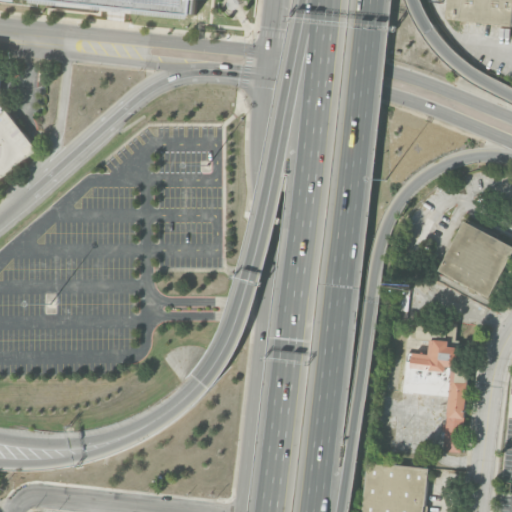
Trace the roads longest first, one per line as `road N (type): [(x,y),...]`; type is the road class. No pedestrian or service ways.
road 1 (motorway): [(328,0),(270,511)]
road 2 (motorway): [(313,511),(371,0)]
road 3 (secondary): [(269,51),(261,128),(269,291),(241,511)]
road 4 (motorway): [(75,442),(0,437),(2,218),(30,192)]
road 5 (motorway): [(303,0),(245,279)]
road 6 (secondary): [(267,77),(403,101),(511,142)]
road 7 (secondary): [(511,118),(399,74),(269,51)]
road 8 (motorway): [(370,302),(379,240),(406,190),(447,162),(511,155)]
road 9 (motorway): [(201,377),(179,412),(125,445),(64,461),(0,462)]
road 10 (motorway): [(30,192),(138,96),(168,78),(212,69)]
road 11 (motorway): [(339,511),(370,302)]
road 12 (motorway): [(2,218),(60,121),(69,42)]
road 13 (residential): [(203,511),(52,496),(21,502)]
road 14 (secondary): [(269,51),(151,38),(102,45)]
road 15 (residential): [(511,329),(495,365),(482,472)]
